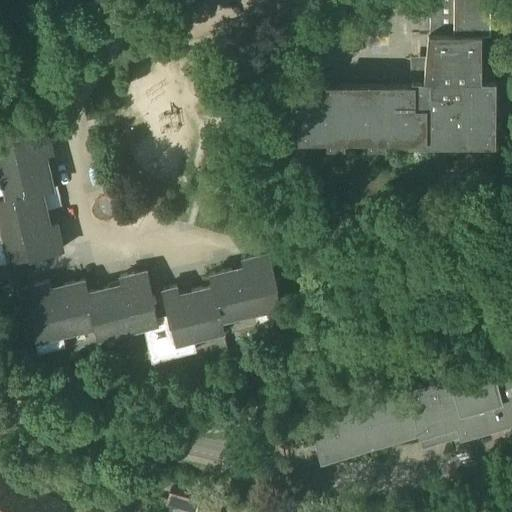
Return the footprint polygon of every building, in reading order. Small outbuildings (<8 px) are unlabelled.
[(491,32),(490,0),(430,0),(430,78),(409,78),(409,80),(325,80),(325,89),(298,89),(298,138),(327,138),(327,144),(345,145),(346,138),(367,139),(367,144),(386,144),(386,138),(409,139),(410,143),(496,143),(497,79),(482,79),(482,32),(491,32)] [(0,196),(0,219),(6,244),(0,245),(0,260),(14,257),(14,256),(35,251),(35,252),(63,246),(57,220),(50,221),(42,187),(54,185),(46,150),(53,149),(47,122),(19,128),(20,129),(0,133),(0,165),(7,195),(0,196)] [(224,329),(221,318),(268,307),(271,319),(285,316),(281,299),(280,299),(275,277),(276,277),(270,250),(244,256),(245,263),(211,271),(214,282),(178,291),(177,284),(163,287),(169,312),(175,336),(148,342),(152,359),(197,349),(194,336),(224,329)] [(13,265),(14,261),(0,264),(0,279),(16,276),(13,265)] [(35,282),(23,285),(29,312),(30,312),(36,333),(35,334),(39,351),(53,347),(50,335),(97,324),(100,336),(144,325),(148,342),(175,336),(169,312),(158,315),(146,267),(135,269),(135,271),(121,274),(123,281),(87,289),(84,277),(50,286),(49,279),(35,282)] [(460,288),(424,301),(428,312),(464,299),(460,288)] [(511,361),(492,368),(487,351),(449,362),(451,368),(431,373),(433,380),(371,397),(372,399),(311,416),(323,458),(421,430),(424,442),(511,417),(511,361)] [(0,469),(0,511),(63,511),(67,506),(0,469)] [(197,511),(203,492),(174,483),(168,502),(197,511)] [(208,499),(205,509),(215,511),(219,511),(222,502),(215,500),(216,497),(209,495),(208,499)]
